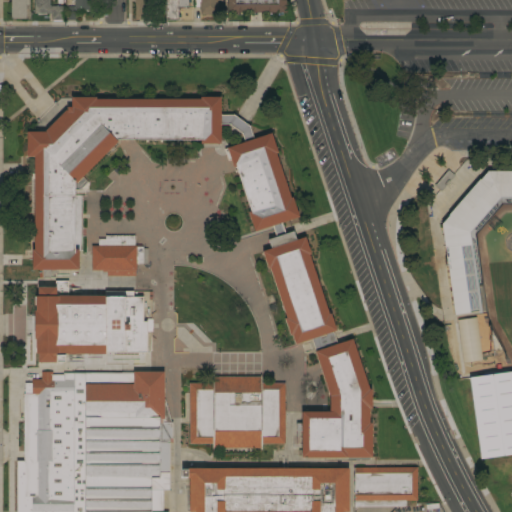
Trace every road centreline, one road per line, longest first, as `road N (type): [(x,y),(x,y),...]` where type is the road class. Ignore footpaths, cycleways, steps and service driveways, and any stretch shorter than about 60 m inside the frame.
road 1 (tertiary): [(473,511),(422,402),(324,105),(313,40)]
road 2 (tertiary): [(0,40),(313,40)]
road 3 (residential): [(313,40),(511,40)]
